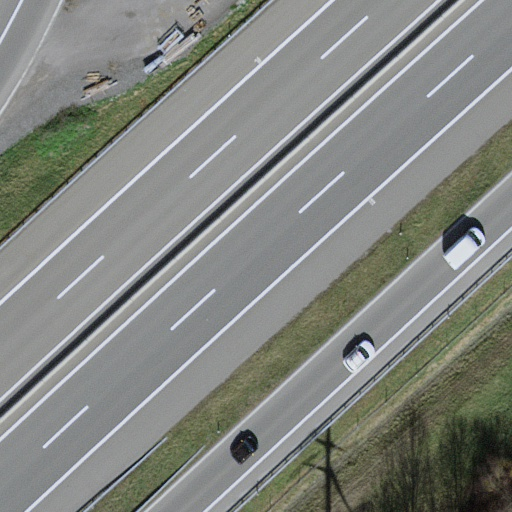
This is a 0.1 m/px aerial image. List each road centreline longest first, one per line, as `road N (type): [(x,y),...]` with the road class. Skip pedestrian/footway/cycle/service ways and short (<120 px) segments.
road 1 (motorway): [(0,489),(511,22)]
road 2 (motorway): [(383,0),(0,348)]
road 3 (motorway): [(180,511),(511,206)]
